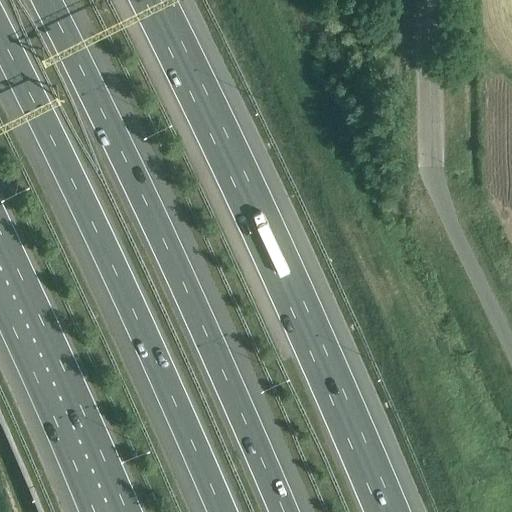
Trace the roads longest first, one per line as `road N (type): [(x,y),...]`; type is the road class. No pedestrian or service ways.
road 1 (motorway): [(286,511),(46,0)]
road 2 (motorway): [(388,511),(236,165),(152,0)]
road 3 (motorway): [(0,43),(220,511)]
road 4 (residential): [(511,351),(447,215),(433,166),(429,0)]
road 5 (motorway): [(0,261),(114,511)]
